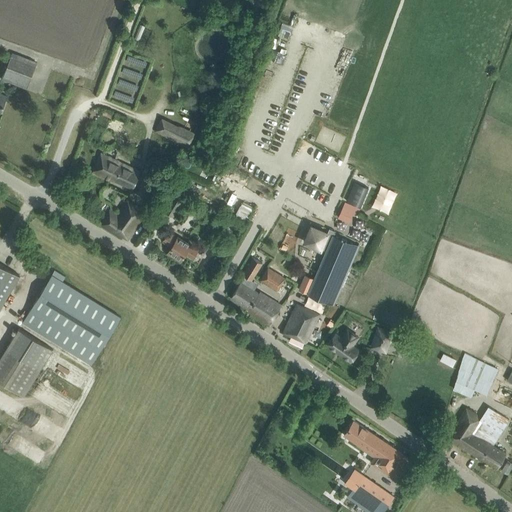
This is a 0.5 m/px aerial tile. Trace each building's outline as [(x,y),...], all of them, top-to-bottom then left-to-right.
[(253,0),(252,2),(252,5),(253,7),(255,9),(258,10),(260,9),(262,7),(263,4),(262,1),(260,0),(253,0)] [(139,40),(144,27),(139,25),(134,38),(139,40)] [(13,52),(2,79),(27,89),(37,62),(13,52)] [(155,133),(187,148),(195,132),(162,117),(155,133)] [(117,160),(101,153),(92,171),(114,181),(115,180),(133,188),(140,171),(119,162),(120,160),(118,159),(117,160)] [(368,188),(355,183),(347,201),(360,207),(368,188)] [(396,193),(381,187),(372,207),(387,214),(396,193)] [(164,210),(174,216),(181,205),(184,207),(188,201),(175,193),(164,210)] [(118,214),(110,209),(101,224),(122,237),(123,235),(129,239),(146,211),(127,199),(118,214)] [(355,220),(345,215),(341,225),(351,229),(355,220)] [(305,275),(299,290),(332,304),(348,267),(357,245),(335,235),(336,233),(330,231),(329,234),(313,227),(307,243),(328,251),(319,272),(335,279),(332,286),(305,275)] [(168,232),(163,240),(164,241),(165,239),(173,244),(169,250),(182,258),(185,253),(193,258),(198,250),(190,245),(191,244),(178,236),(177,237),(168,232)] [(243,273),(253,279),(263,263),(253,257),(243,273)] [(0,307),(4,301),(3,301),(19,274),(0,263),(0,307)] [(286,277),(269,267),(261,280),(278,290),(286,277)] [(92,364),(121,317),(52,274),(23,322),(92,364)] [(240,282),(236,289),(231,297),(249,309),(248,310),(268,324),(281,305),(261,292),(259,295),(240,282)] [(295,307),(283,332),(306,343),(320,314),(303,306),(301,310),(295,307)] [(19,328),(0,358),(0,380),(24,395),(53,349),(19,328)] [(335,333),(327,344),(351,361),(359,349),(352,345),(358,336),(348,329),(342,337),(335,333)] [(377,329),(371,348),(385,353),(391,334),(377,329)] [(453,389),(471,397),(475,389),(487,394),(499,368),(465,352),(453,389)] [(493,445),(495,442),(509,419),(489,405),(481,417),(470,410),(466,408),(448,437),(497,468),(506,453),(493,445)] [(353,419),(344,433),(358,443),(357,444),(377,457),(372,463),(394,477),(408,456),(353,419)] [(507,474),(511,465),(511,462),(508,460),(502,471),(507,474)] [(382,511),(393,496),(354,468),(339,490),(369,511),(382,511)]
